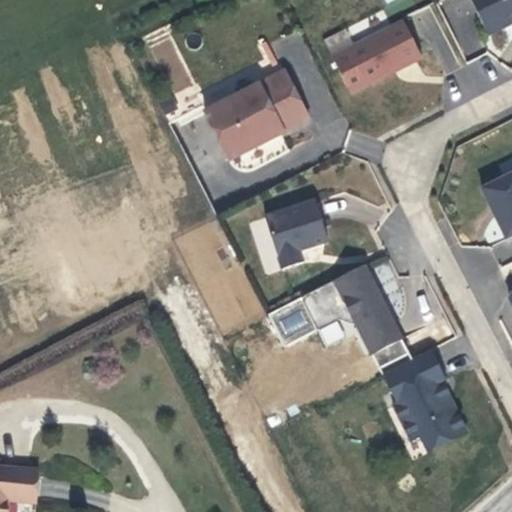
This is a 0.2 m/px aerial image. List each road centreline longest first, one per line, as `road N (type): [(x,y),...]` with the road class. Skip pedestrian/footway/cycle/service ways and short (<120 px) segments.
road 1 (residential): [(283,511),(113,175),(80,160),(0,201)]
road 2 (residential): [(511,404),(405,187),(405,161),(420,139),(511,93)]
road 3 (unknown): [(405,161),(345,162),(245,181),(221,167),(190,111)]
